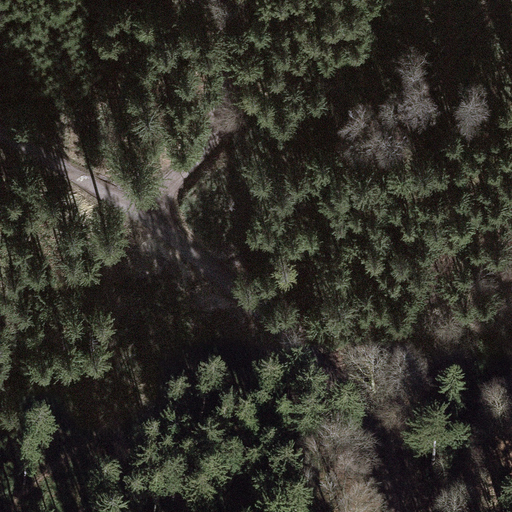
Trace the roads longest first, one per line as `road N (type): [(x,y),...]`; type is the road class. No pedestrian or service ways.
road 1 (track): [(0,133),(142,214),(282,328),(331,381),(387,475),(391,499)]
road 2 (track): [(142,214),(192,149),(226,66),(213,0)]
